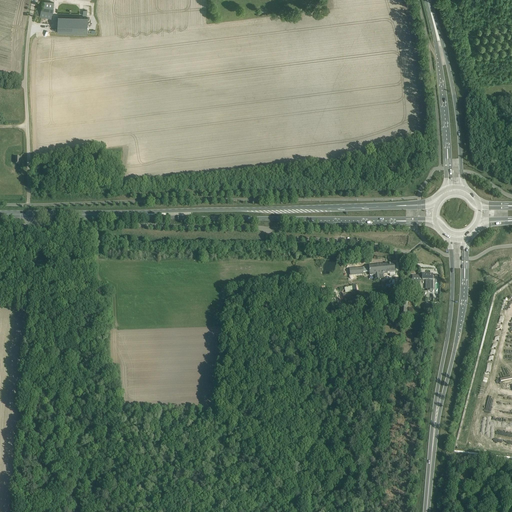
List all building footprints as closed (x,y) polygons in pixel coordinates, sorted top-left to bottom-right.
[(52,13),(53,8),(54,3),(44,2),(43,7),(38,6),(36,14),(40,15),(40,16),(51,18),(52,13)] [(79,7),(58,6),(58,15),(79,15),(79,7)] [(58,29),(57,33),(88,34),(88,30),(88,18),(58,16),(58,29)] [(350,275),(349,275),(349,277),(350,278),(350,279),(351,279),(352,279),(353,278),(353,277),(353,275),(363,274),(363,272),(369,271),(370,275),(375,275),(375,279),(379,279),(379,275),(386,274),(386,273),(390,272),(390,276),(395,275),(395,272),(394,264),(369,266),(369,267),(349,269),(350,275)] [(412,275),(412,282),(422,282),(422,280),(427,280),(427,289),(427,291),(433,291),(433,275),(422,275),(412,275)] [(358,284),(355,285),(352,285),(352,286),(349,287),(349,286),(344,287),(344,288),(345,288),(346,293),(351,292),(352,296),(356,295),(356,291),(359,290),(358,284)]
